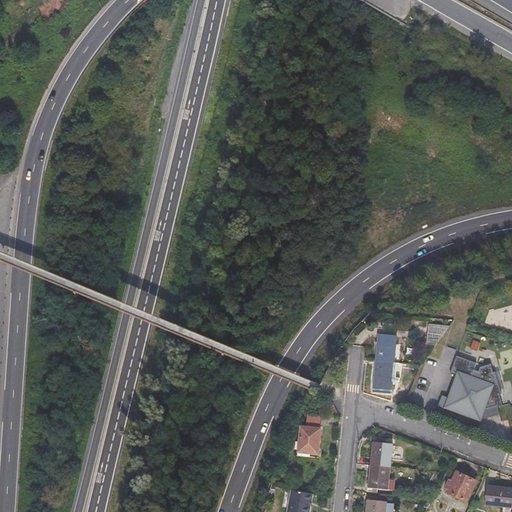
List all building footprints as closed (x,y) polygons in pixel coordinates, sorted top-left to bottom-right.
[(427,328),(426,338),(441,339),(448,330),(427,328)] [(426,348),(434,349),(441,339),(426,338),(426,348)] [(376,365),(391,367),(392,349),(395,350),(396,342),(378,340),(376,365)] [(455,375),(443,409),(480,421),(485,408),(497,405),(501,404),(498,396),(501,395),(495,373),(492,374),(489,364),(478,366),(478,363),(456,357),(450,373),(455,375)] [(389,384),(391,367),(376,365),(373,396),(391,398),(392,384),(389,384)] [(299,425),(298,425),(296,451),(315,453),(318,427),(319,416),(305,414),(304,423),(301,423),(299,425)] [(372,443),(369,464),(389,466),(391,445),(384,444),(384,441),(377,440),(376,443),(372,443)] [(389,466),(369,464),(367,488),(385,490),(385,489),(394,490),(395,481),(388,479),(389,466)] [(474,482),(455,473),(451,481),(449,480),(446,487),(447,488),(446,491),(466,501),(474,482)] [(511,494),(511,488),(485,486),(483,505),(501,507),(511,508),(511,494)] [(286,511),(309,511),(311,506),(312,501),(314,494),(291,490),(286,511)] [(386,501),(366,499),(364,511),(393,511),(395,504),(386,503),(386,501)]
